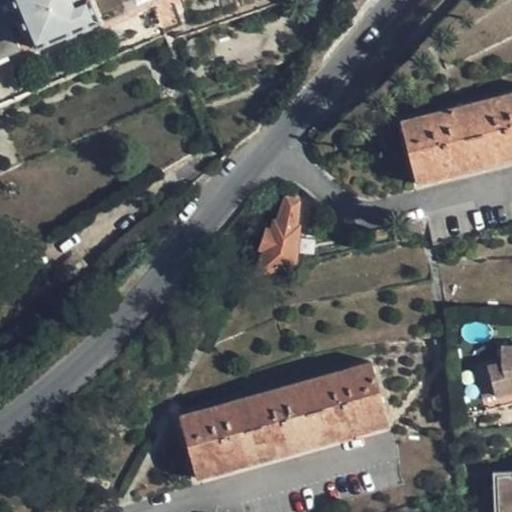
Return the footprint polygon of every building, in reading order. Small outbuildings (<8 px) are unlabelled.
[(0,0),(0,56),(18,50),(9,29),(22,23),(33,46),(36,47),(95,21),(87,0),(0,0)] [(187,43),(186,48),(187,52),(190,56),(195,57),(201,56),(205,52),(205,48),(204,44),(202,40),(198,38),(193,38),(189,40),(187,43)] [(511,92),(400,120),(416,184),(511,159),(511,92)] [(258,271),(261,270),(277,266),(292,263),(296,201),(284,197),(271,234),(266,232),(261,247),(266,248),(258,271)] [(280,281),(277,266),(261,270),(261,276),(259,277),(261,285),(280,281)] [(501,365),(486,368),(494,396),(482,399),(485,410),(511,402),(511,347),(502,347),(501,365)] [(370,360),(178,415),(196,479),(389,423),(370,360)] [(475,371),(482,399),(494,396),(486,368),(475,371)] [(511,511),(511,474),(493,476),(495,511),(511,511)]
